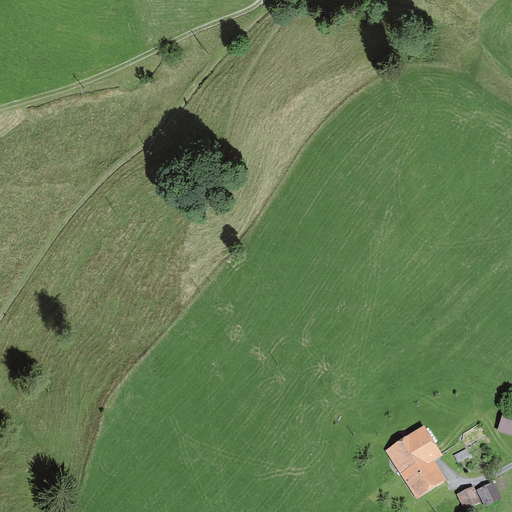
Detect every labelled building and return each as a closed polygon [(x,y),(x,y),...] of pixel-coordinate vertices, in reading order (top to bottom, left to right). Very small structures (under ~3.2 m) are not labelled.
[(209,191),(215,184),(204,175),(198,181),(209,191)] [(511,434),(511,415),(511,411),(507,409),(500,430),(511,434)] [(427,439),(422,431),(392,450),(419,493),(439,480),(428,462),(447,450),(436,433),(427,439)] [(459,462),(470,456),(466,449),(455,455),(459,462)] [(498,498),(492,486),(480,492),(486,504),(498,498)] [(477,502),(471,491),(461,495),(467,507),(477,502)]
